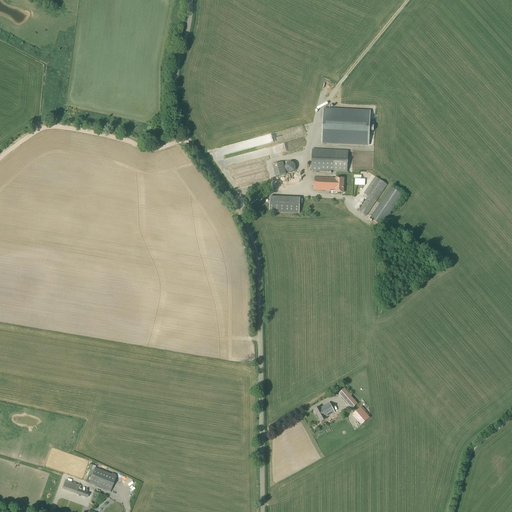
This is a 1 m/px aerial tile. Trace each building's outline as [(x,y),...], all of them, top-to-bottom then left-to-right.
[(368,145),(369,131),(373,131),(373,125),(369,125),(370,110),(323,108),(321,143),(368,145)] [(347,173),(348,151),(335,150),(312,149),(311,171),(334,172),(347,173)] [(275,176),(286,174),(283,162),(272,165),(275,176)] [(314,190),(335,191),(335,192),(344,193),(344,179),(336,178),(315,177),(314,190)] [(366,216),(387,185),(375,177),(364,194),(369,197),(368,198),(367,198),(358,211),(366,216)] [(382,227),(403,195),(391,187),(370,218),(382,227)] [(299,214),(300,199),(270,197),(269,212),(299,214)] [(344,389),(339,394),(352,409),(357,404),(344,389)] [(320,406),(314,410),(321,422),(327,419),(326,418),(335,413),(329,403),(321,408),(320,406)] [(353,414),(356,417),(363,411),(361,408),(353,414)] [(110,493),(116,476),(95,468),(89,484),(110,493)] [(80,486),(65,480),(62,489),(84,498),(86,492),(78,489),(80,486)]
